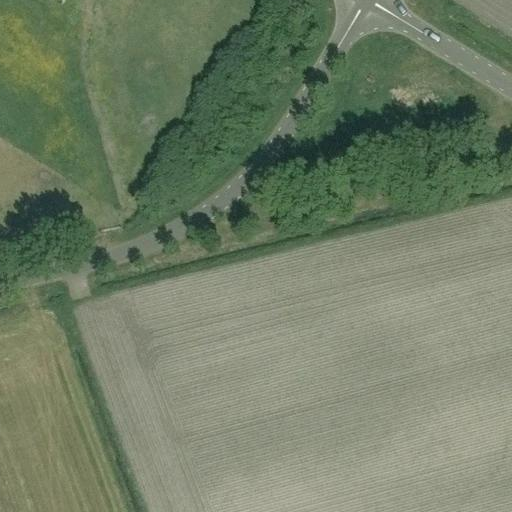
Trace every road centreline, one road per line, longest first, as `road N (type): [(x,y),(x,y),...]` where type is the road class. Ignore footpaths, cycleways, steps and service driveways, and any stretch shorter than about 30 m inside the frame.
road 1 (unclassified): [(0,283),(155,245),(203,218),(245,180),(362,1)]
road 2 (unclassified): [(511,86),(362,1)]
